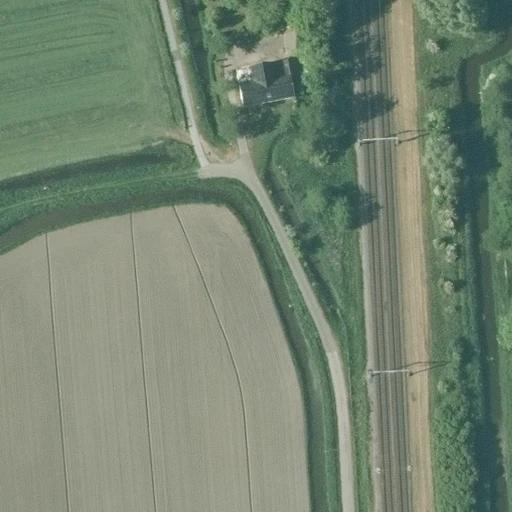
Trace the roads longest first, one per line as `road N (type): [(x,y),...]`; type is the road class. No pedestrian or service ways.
road 1 (unclassified): [(348,511),(329,346),(248,176)]
road 2 (track): [(0,216),(210,173)]
